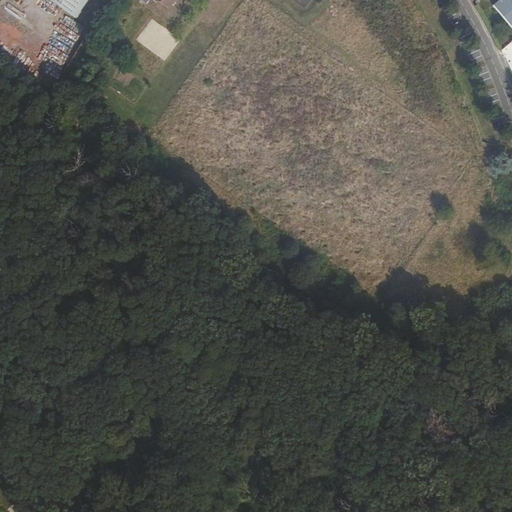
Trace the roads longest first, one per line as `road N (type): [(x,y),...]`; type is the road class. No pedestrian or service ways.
road 1 (track): [(0,233),(62,100),(124,0)]
road 2 (unclassified): [(511,121),(457,0)]
